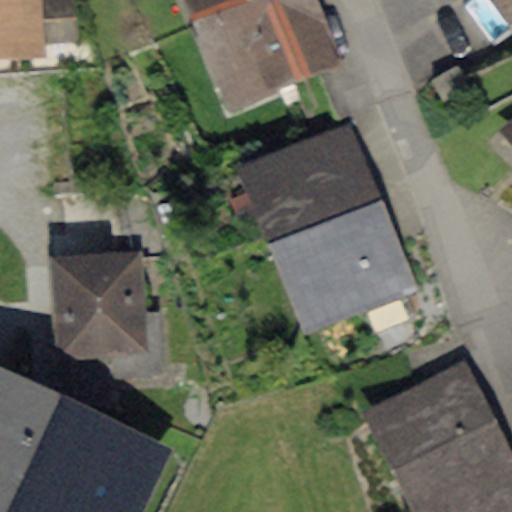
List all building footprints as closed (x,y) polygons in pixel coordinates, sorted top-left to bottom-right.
[(23,0),(0,0),(0,46),(27,45),(23,0)] [(203,0),(241,92),(324,58),(300,0),(203,0)] [(266,193),(314,307),(356,289),(362,303),(403,285),(343,141),(292,162),(299,179),(266,193)] [(55,195),(60,265),(166,255),(144,188),(55,195)] [(166,257),(166,255),(60,265),(66,351),(114,348),(117,377),(160,375),(157,316),(139,318),(133,259),(166,257)] [(432,511),(447,505),(450,511),(511,511),(511,487),(458,383),(384,422),(430,511),(432,511)] [(144,511),(161,478),(0,401),(0,511),(144,511)]
